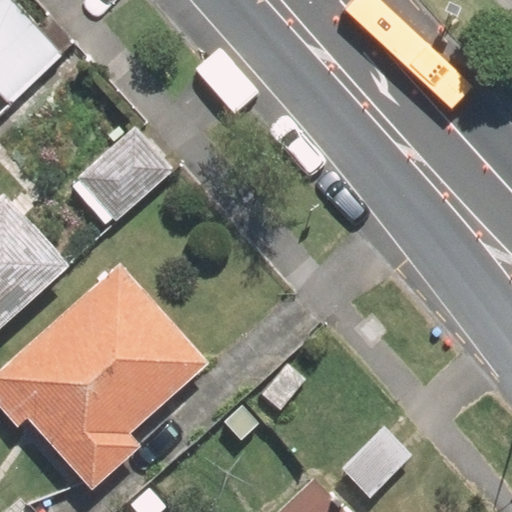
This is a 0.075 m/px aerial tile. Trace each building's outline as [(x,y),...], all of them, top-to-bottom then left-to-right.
[(73,41),(47,13),(29,30),(0,0),(0,99),(5,105),(73,41)] [(107,221),(164,170),(130,132),(73,183),(107,221)] [(0,197),(0,324),(64,264),(1,197),(0,197)] [(202,366),(113,267),(0,369),(0,415),(13,429),(23,422),(87,493),(134,449),(124,437),(202,366)] [(268,382),(247,402),(268,426),(291,406),(268,382)] [(393,421),(345,468),(374,498),(423,450),(393,421)] [(340,511),(321,490),(297,511),(340,511)]
